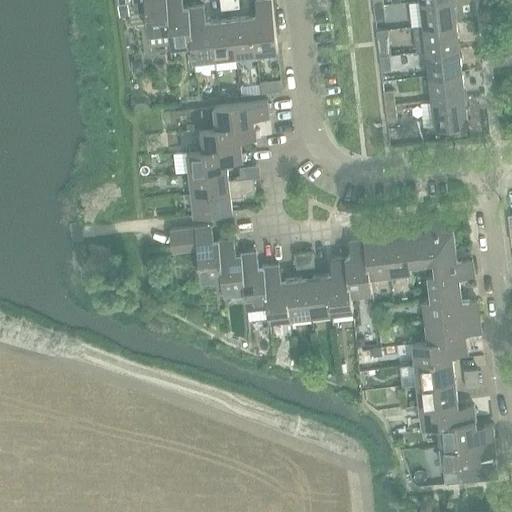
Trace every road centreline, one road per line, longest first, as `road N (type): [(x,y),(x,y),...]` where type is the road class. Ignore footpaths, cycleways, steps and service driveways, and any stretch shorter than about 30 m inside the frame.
road 1 (residential): [(511,407),(482,166)]
road 2 (residential): [(311,150),(369,177),(482,166)]
road 3 (residential): [(311,150),(292,0)]
